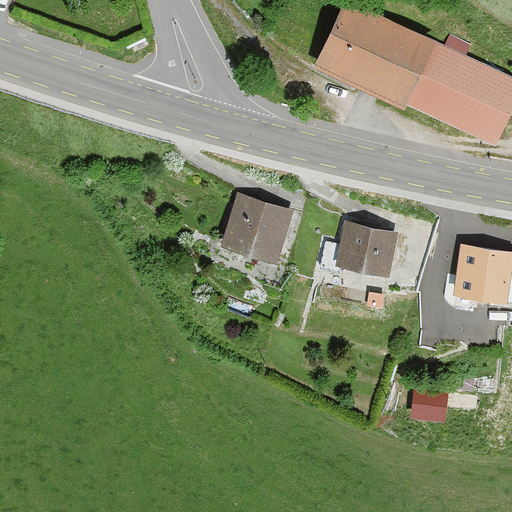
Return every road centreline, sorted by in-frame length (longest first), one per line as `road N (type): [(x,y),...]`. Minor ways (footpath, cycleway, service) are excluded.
road 1 (secondary): [(197,116),(413,176),(511,193)]
road 2 (secondary): [(0,48),(197,116)]
road 3 (residential): [(197,116),(193,66),(170,0)]
